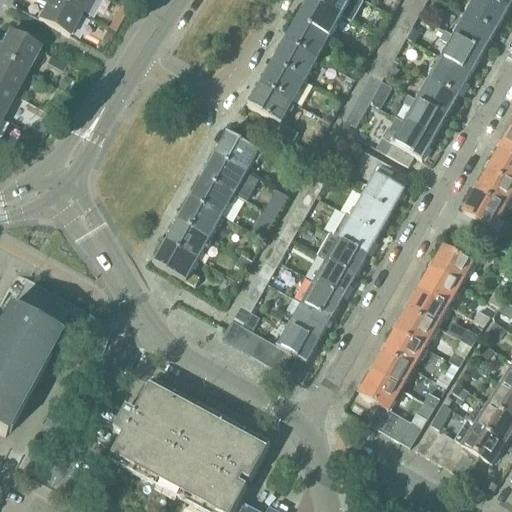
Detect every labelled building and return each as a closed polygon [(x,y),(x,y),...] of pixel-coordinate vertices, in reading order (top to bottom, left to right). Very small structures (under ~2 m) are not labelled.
[(52,0),(27,0),(44,9),(37,22),(68,39),(81,15),(52,0)] [(52,0),(81,15),(88,0),(52,0)] [(124,0),(120,0),(118,5),(127,10),(129,11),(133,5),(131,4),(124,0)] [(357,0),(310,0),(309,2),(342,20),(351,25),(363,3),(357,0)] [(414,0),(413,3),(423,9),(428,0),(414,0)] [(484,0),(475,0),(465,18),(495,35),(508,13),(484,0)] [(511,0),(484,0),(508,13),(511,5),(511,0)] [(309,2),(297,23),(330,41),(342,20),(309,2)] [(413,3),(407,13),(418,19),(423,9),(413,3)] [(407,13),(400,26),(411,32),(418,19),(407,13)] [(465,18),(453,40),(483,56),(495,35),(465,18)] [(297,23),(285,44),(318,63),(330,41),(297,23)] [(111,24),(108,31),(114,34),(117,29),(117,28),(111,24)] [(400,26),(395,36),(405,42),(406,41),(410,33),(411,32),(400,26)] [(108,31),(102,41),(108,44),(114,34),(108,31)] [(0,60),(26,75),(38,52),(38,51),(7,34),(7,35),(0,48),(0,47),(0,60)] [(449,47),(441,61),(471,78),(483,56),(453,40),(445,35),(441,42),(449,47)] [(395,36),(388,48),(398,54),(405,42),(395,36)] [(285,44),(273,66),(306,84),(318,63),(285,44)] [(388,48),(382,58),(393,64),(398,54),(388,48)] [(382,58),(376,70),(386,76),(393,64),(382,58)] [(0,60),(0,90),(13,97),(26,75),(0,60)] [(441,61),(428,83),(458,99),(471,78),(441,61)] [(273,66),(261,87),(294,105),(306,84),(273,66)] [(376,70),(370,81),(380,87),(386,76),(376,70)] [(65,79),(57,92),(65,97),(73,84),(65,79)] [(370,81),(363,92),(374,98),(380,87),(370,81)] [(428,83),(416,104),(446,121),(458,99),(428,83)] [(249,109),(248,110),(281,129),(294,105),(261,87),(249,109)] [(0,119),(1,120),(13,97),(0,90),(0,119)] [(363,92),(357,103),(368,108),(374,98),(363,92)] [(412,111),(404,125),(434,142),(446,121),(416,104),(409,100),(404,107),(412,111)] [(357,103),(351,114),(361,120),(368,108),(357,103)] [(351,114),(345,125),(355,131),(361,120),(351,114)] [(396,121),(384,143),(391,147),(414,160),(422,165),(423,163),(422,163),(434,142),(404,125),(396,121)] [(511,131),(500,152),(511,159),(511,131)] [(227,139),(215,159),(248,177),(261,155),(227,137),(226,138),(227,139)] [(391,147),(386,157),(408,170),(414,160),(391,147)] [(511,159),(500,152),(489,172),(511,185),(511,159)] [(362,161),(361,165),(361,173),(362,177),(364,181),(371,185),(363,198),(392,215),(404,194),(404,195),(405,193),(400,191),(406,180),(407,180),(362,154),(362,155),(361,155),(364,157),(362,161)] [(215,159),(203,180),(236,198),(248,177),(215,159)] [(326,159),(320,170),(331,176),(338,163),(326,159)] [(320,170),(312,183),(323,189),(331,176),(320,170)] [(479,189),(477,194),(506,211),(511,200),(511,185),(489,172),(479,189)] [(203,180),(191,202),(223,220),(236,198),(203,180)] [(312,183),(306,194),(317,200),(323,189),(312,183)] [(306,194),(299,207),(310,213),(317,200),(306,194)] [(477,194),(465,215),(473,220),(467,230),(479,237),(493,245),(499,235),(494,232),(499,223),(506,211),(477,194)] [(363,198),(351,220),(380,236),(392,215),(363,198)] [(191,202),(179,224),(211,242),(223,220),(191,202)] [(299,207),(293,217),(304,224),(310,213),(299,207)] [(345,216),(333,238),(339,241),(368,257),(380,236),(351,220),(345,216)] [(293,217),(286,230),(297,236),(304,224),(293,217)] [(179,224),(167,245),(199,263),(211,242),(179,224)] [(257,228),(251,236),(263,242),(270,231),(261,226),(257,228)] [(286,230),(280,241),(290,247),(297,236),(286,230)] [(330,236),(317,258),(326,263),(355,280),(368,257),(339,241),(333,238),(330,236)] [(280,241),(273,254),(283,260),(290,247),(280,241)] [(167,245),(154,267),(170,277),(186,286),(195,291),(200,281),(191,276),(193,274),(199,263),(167,245)] [(443,250),(431,271),(462,288),(474,267),(443,250)] [(273,254),(266,265),(277,271),(283,260),(273,254)] [(326,263),(314,284),(343,301),(355,280),(326,263)] [(266,265),(259,277),(270,283),(277,271),(266,265)] [(431,271),(419,292),(450,309),(462,288),(431,271)] [(259,277),(253,288),(264,294),(270,283),(259,277)] [(314,284),(302,306),(331,322),(343,301),(314,284)] [(253,288),(246,301),(256,307),(264,294),(253,288)] [(419,292),(408,312),(438,330),(450,309),(419,292)] [(495,297),(489,306),(500,312),(506,303),(495,297)] [(246,301),(240,311),(250,317),(256,307),(246,301)] [(293,301),(287,312),(295,317),(289,328),(318,345),(331,322),(302,306),(293,301)] [(511,309),(505,305),(500,314),(511,320),(511,318),(511,309)] [(0,437),(5,440),(13,425),(14,423),(13,422),(19,409),(21,410),(22,408),(21,407),(27,395),(29,396),(30,394),(28,394),(35,382),(36,382),(37,380),(36,380),(42,367),(44,368),(45,366),(48,359),(60,338),(56,336),(55,335),(10,311),(9,310),(0,325),(0,437)] [(240,311),(233,324),(243,329),(243,330),(250,317),(240,311)] [(408,312),(396,333),(426,351),(438,330),(408,312)] [(479,315),(473,324),(485,330),(490,321),(479,315)] [(228,332),(222,343),(232,349),(243,329),(233,324),(228,332)] [(495,325),(490,333),(502,341),(507,332),(495,325)] [(289,328),(277,349),(282,351),(292,357),(291,358),(294,360),(295,360),(294,361),(298,363),(298,362),(306,367),(307,366),(306,365),(318,345),(289,328)] [(243,329),(232,349),(241,354),(252,334),(243,330),(243,329)] [(396,333),(384,354),(414,371),(426,351),(396,333)] [(467,333),(461,344),(473,350),(479,339),(467,333)] [(252,334),(241,354),(250,359),(260,339),(252,334)] [(260,339),(250,359),(261,365),(272,346),(260,339)] [(272,346),(261,365),(271,371),(282,351),(277,349),(272,346)] [(481,346),(476,355),(489,362),(494,354),(481,346)] [(282,351),(271,371),(280,376),(291,358),(292,357),(282,351)] [(384,354),(372,375),(403,392),(414,371),(384,354)] [(455,356),(449,365),(460,371),(465,362),(455,356)] [(469,367),(464,374),(477,382),(482,374),(469,367)] [(511,370),(500,388),(511,395),(511,370)] [(372,375),(360,397),(378,408),(379,407),(389,413),(391,413),(403,392),(372,375)] [(441,376),(435,385),(447,391),(452,382),(441,376)] [(456,387),(451,395),(464,403),(469,395),(456,387)] [(511,395),(500,388),(488,407),(511,422),(511,395)] [(123,439),(112,459),(208,511),(235,511),(240,503),(247,490),(240,487),(244,481),(250,485),(268,453),(150,389),(136,415),(127,410),(114,434),(123,439)] [(428,397),(423,405),(434,411),(439,403),(428,397)] [(480,402),(467,424),(475,429),(504,447),(511,435),(511,422),(488,407),(480,402)] [(378,408),(368,427),(378,433),(389,413),(379,407),(378,408)] [(389,413),(378,433),(389,439),(400,419),(391,413),(389,413)] [(416,417),(412,426),(421,431),(426,423),(416,417)] [(400,419),(389,439),(399,445),(411,425),(400,419)] [(467,424),(455,443),(463,448),(468,450),(480,457),(479,460),(491,468),(504,447),(475,429),(467,424)] [(411,425),(399,445),(409,451),(421,431),(412,426),(411,425)] [(431,429),(417,455),(428,461),(443,436),(431,429)] [(443,436),(428,461),(441,468),(455,443),(443,436)] [(455,443),(441,468),(453,475),(468,450),(463,448),(455,443)] [(468,450),(453,475),(466,482),(472,473),(479,460),(480,457),(468,450)] [(472,473),(466,482),(474,487),(479,477),(472,473)]
